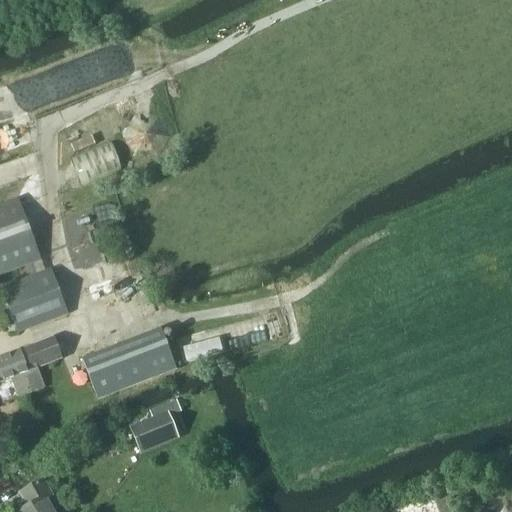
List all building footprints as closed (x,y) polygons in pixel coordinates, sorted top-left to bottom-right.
[(109,145),(70,160),(81,189),(120,173),(109,145)] [(17,199),(0,205),(0,275),(40,261),(17,199)] [(50,270),(1,288),(18,333),(67,315),(50,270)] [(160,331),(82,361),(81,361),(97,401),(175,371),(168,353),(160,331)] [(51,338),(0,358),(0,383),(9,380),(17,398),(45,386),(37,369),(60,359),(51,338)] [(157,416),(133,426),(143,449),(179,436),(169,414),(181,409),(177,400),(154,409),(157,416)] [(28,508),(20,511),(52,511),(46,500),(51,497),(42,481),(20,493),(28,508)]
